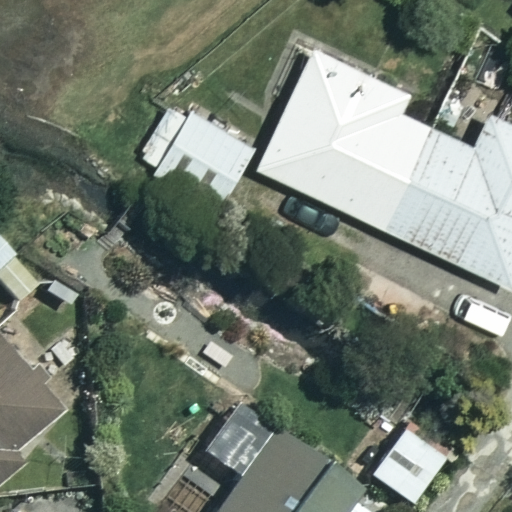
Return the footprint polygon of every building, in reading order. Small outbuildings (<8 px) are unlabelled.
[(412,89),(317,45),(261,164),(511,281),(511,118),(493,109),(477,143),(403,108),(412,89)] [(171,98),(138,157),(228,207),(261,147),(171,98)] [(63,403),(0,330),(0,479),(16,466),(5,453),(63,403)] [(173,511),(218,511),(279,428),(234,395),(192,453),(202,460),(168,508),(173,511)] [(348,511),(358,499),(365,491),(279,428),(218,511),(348,511)] [(445,458),(403,428),(370,475),(412,504),(445,458)] [(375,511),(358,499),(348,511),(375,511)] [(26,511),(15,500),(1,511),(26,511)]
